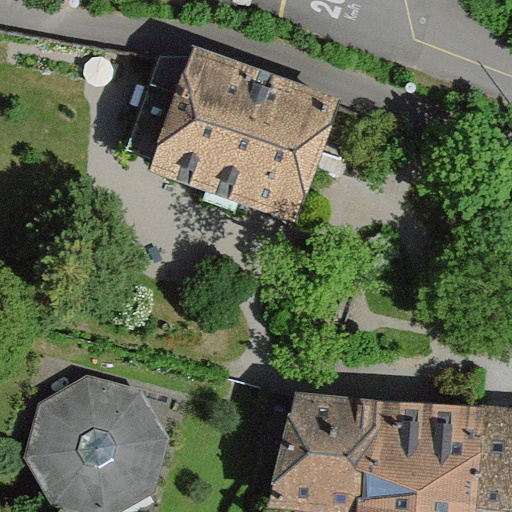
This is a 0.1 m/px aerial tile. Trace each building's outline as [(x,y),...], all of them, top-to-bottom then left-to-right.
[(336,102),(199,55),(198,59),(158,162),(156,169),(294,217),(336,102)] [(158,162),(198,59),(162,58),(127,151),(158,162)] [(111,511),(153,489),(164,441),(140,395),(89,384),(47,409),(33,457),(59,502),(100,511),(111,511)] [(364,510),(375,405),(302,398),(275,501),(364,510)] [(474,511),(482,427),(416,423),(416,409),(375,405),(364,510),(363,511),(474,511)] [(511,511),(511,429),(482,427),(474,511),(511,511)]
